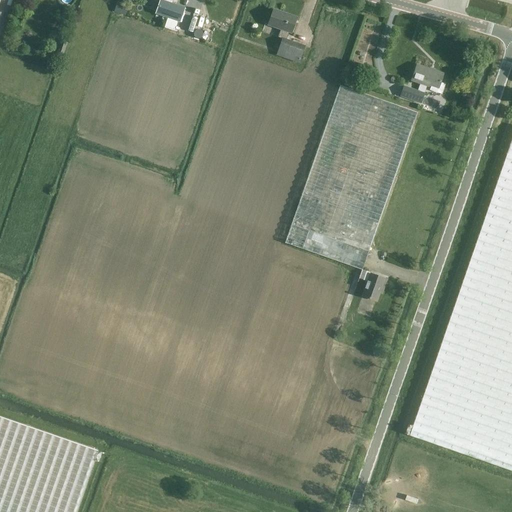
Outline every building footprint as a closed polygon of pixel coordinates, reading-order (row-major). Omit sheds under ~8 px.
[(163,0),(159,0),(155,14),(167,18),(164,28),(173,31),(176,21),(179,22),(185,7),(172,2),(172,0),(163,0)] [(273,9),(268,25),(281,29),(278,37),(281,38),(276,55),(299,63),(305,45),(286,39),(289,32),(291,33),(296,17),(273,9)] [(46,58),(60,63),(67,43),(62,41),(57,56),(48,53),(46,58)] [(399,97),(421,104),(425,93),(424,93),(426,86),(430,87),(429,90),(441,94),(445,84),(440,82),(443,73),(417,64),(411,81),(420,84),(418,91),(403,86),(399,97)] [(285,243),(362,270),(417,112),(340,86),(293,220),(285,243)] [(511,139),(409,435),(511,471),(511,139)] [(362,296),(376,301),(381,287),(383,288),(386,280),(370,274),(370,273),(362,270),(359,279),(367,281),(362,296)] [(0,511),(76,511),(97,451),(32,428),(0,417),(0,511)]
